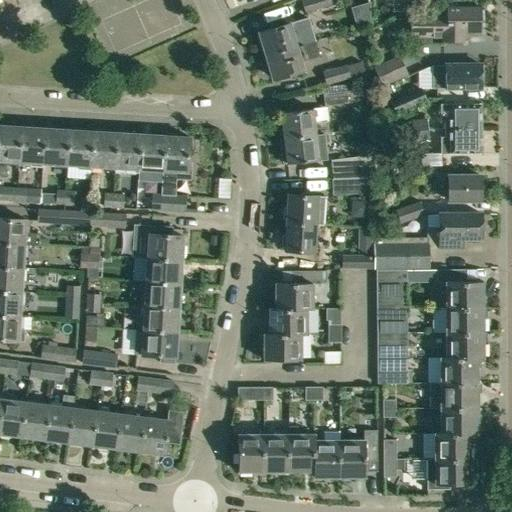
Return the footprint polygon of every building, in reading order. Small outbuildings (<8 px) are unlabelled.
[(327,6),(325,0),(303,0),(301,1),(305,13),(327,6)] [(426,15),(411,22),(411,38),(442,38),(442,41),(463,41),(463,36),(463,33),(479,33),(479,8),(447,9),(447,14),(426,15)] [(259,33),(266,57),(314,43),(307,19),(288,25),(288,24),(259,33)] [(314,43),(266,57),(273,80),(302,71),(299,63),(318,57),(314,43)] [(399,57),(373,68),(381,86),(407,75),(399,57)] [(345,67),(348,78),(349,78),(350,81),(365,77),(361,62),(345,67)] [(446,66),(434,66),(434,76),(432,76),(433,89),(480,89),(479,64),(446,65),(446,66)] [(348,78),(345,67),(322,73),(326,85),(348,78)] [(420,89),(402,97),(407,108),(425,101),(420,89)] [(348,104),(347,93),(323,95),(324,107),(348,104)] [(444,121),(444,130),(480,130),(480,105),(440,105),(440,121),(444,121)] [(280,114),(283,139),(315,136),(315,135),(328,134),(327,121),(313,123),(312,110),(280,114)] [(413,132),(427,130),(427,120),(412,122),(413,132)] [(5,171),(6,162),(19,162),(21,128),(0,126),(0,177),(6,177),(6,171),(5,171)] [(42,164),(45,129),(21,128),(19,162),(18,171),(29,172),(30,163),(42,164)] [(45,129),(42,164),(66,165),(68,130),(45,129)] [(68,130),(66,165),(90,167),(92,132),(68,130)] [(427,130),(413,132),(414,142),(428,140),(427,130)] [(480,130),(444,130),(445,138),(441,139),(441,155),(480,155),(480,130)] [(92,132),(90,167),(115,168),(117,133),(92,132)] [(117,133),(115,168),(139,170),(141,135),(117,133)] [(163,171),(165,136),(141,135),(139,170),(163,171)] [(323,135),(315,136),(283,139),(284,149),(281,149),(283,165),(286,164),(286,165),(318,161),(326,160),(323,135)] [(163,171),(161,196),(160,210),(185,212),(185,197),(175,197),(176,180),(191,180),(192,163),(188,162),(189,140),(189,138),(165,136),(163,171)] [(331,162),(333,179),(333,180),(371,179),(371,152),(363,153),(362,153),(362,159),(331,162)] [(331,159),(326,160),(318,161),(319,166),(306,167),(307,182),(333,179),(331,162),(331,159)] [(447,178),(442,178),(442,193),(447,193),(447,202),(480,202),(479,177),(448,177),(447,178)] [(370,195),(371,179),(333,180),(332,180),(332,196),(359,197),(359,195),(370,195)] [(0,200),(17,202),(17,189),(0,187),(0,200)] [(26,189),(17,189),(17,202),(25,202),(26,189)] [(64,204),(65,192),(57,191),(56,204),(64,204)] [(65,192),(64,204),(73,205),(74,192),(65,192)] [(112,207),(113,195),(104,194),(103,207),(112,207)] [(113,195),(112,207),(122,208),(123,195),(113,195)] [(160,210),(161,196),(152,195),(151,210),(160,210)] [(286,224),(314,226),(322,226),(324,198),(288,196),(287,207),(284,207),(283,219),(286,219),(286,224)] [(418,204),(395,211),(399,224),(422,216),(418,204)] [(90,226),(91,213),(59,212),(58,224),(90,226)] [(125,215),(91,213),(90,226),(124,228),(125,215)] [(427,239),(427,245),(433,245),(433,249),(455,249),(455,239),(481,239),(480,214),(438,214),(438,228),(427,232),(427,239)] [(0,243),(24,245),(38,246),(39,235),(24,234),(25,220),(0,218),(0,243)] [(281,247),(285,247),(284,251),(312,254),(314,226),(286,224),(285,235),(282,234),(281,247)] [(148,235),(147,259),(181,261),(183,237),(171,237),(171,229),(149,227),(149,235),(148,235)] [(358,228),(358,252),(372,253),(372,239),(372,228),(358,228)] [(426,269),(427,245),(427,239),(372,239),(372,253),(372,269),(426,269)] [(0,267),(22,269),(24,245),(0,243),(0,267)] [(88,269),(89,256),(81,256),(80,269),(88,269)] [(89,256),(88,269),(97,270),(98,257),(89,256)] [(342,258),(342,270),(369,270),(369,258),(342,258)] [(145,283),(180,286),(181,261),(147,259),(145,283)] [(0,291),(21,293),(22,269),(0,267),(0,291)] [(375,271),(375,285),(400,285),(400,286),(405,286),(405,271),(375,271)] [(445,309),(481,309),(481,283),(465,283),(465,271),(435,271),(435,284),(445,284),(445,309)] [(275,310),(306,311),(312,311),(311,285),(321,285),(321,272),(291,272),(291,284),(275,284),(275,310)] [(144,308),(179,310),(180,286),(145,283),(144,308)] [(400,285),(375,285),(376,297),(400,297),(400,296),(400,286),(400,285)] [(66,287),(66,296),(78,297),(79,288),(66,287)] [(0,315),(20,317),(21,293),(0,291),(0,315)] [(78,297),(66,296),(65,305),(78,306),(78,297)] [(86,296),(85,304),(98,305),(99,297),(95,296),(86,296)] [(376,310),(400,310),(405,310),(405,296),(400,296),(400,297),(376,297),(376,310)] [(97,313),(98,305),(85,304),(85,313),(97,313)] [(137,331),(177,334),(179,310),(144,308),(143,316),(138,316),(137,331)] [(481,334),(481,309),(445,309),(445,334),(481,334)] [(269,310),(269,335),(299,335),(306,335),(306,311),(275,310),(269,310)] [(376,310),(376,322),(400,321),(400,310),(376,310)] [(19,330),(20,317),(0,315),(0,340),(23,342),(24,331),(19,330)] [(105,317),(86,316),(85,326),(104,327),(105,317)] [(405,321),(400,321),(376,322),(376,334),(400,335),(405,335),(405,321)] [(327,326),(327,335),(340,335),(340,326),(327,326)] [(136,356),(161,357),(161,362),(175,363),(177,334),(137,331),(136,356)] [(400,346),(400,335),(376,334),(376,347),(400,347),(400,346)] [(445,334),(446,358),(476,359),(481,359),(481,334),(445,334)] [(299,335),(269,335),(263,335),(263,361),(300,361),(299,335)] [(340,335),(327,335),(327,343),(340,343),(340,335)] [(43,346),(41,359),(75,363),(76,351),(43,346)] [(376,347),(376,359),(400,359),(406,359),(405,346),(400,346),(400,347),(376,347)] [(82,351),(81,364),(114,368),(116,356),(82,351)] [(439,384),(476,384),(476,359),(446,358),(439,358),(439,384)] [(401,371),(400,359),(376,359),(376,372),(401,371)] [(5,362),(4,374),(15,376),(17,363),(5,362)] [(42,379),(52,380),(54,368),(44,367),(42,379)] [(54,368),(52,380),(63,382),(64,369),(54,368)] [(376,385),(381,385),(406,385),(406,371),(401,371),(376,372),(376,385)] [(99,386),(101,374),(91,372),(89,385),(99,386)] [(101,374),(99,386),(110,388),(112,375),(101,374)] [(136,391),(147,393),(149,380),(138,379),(136,391)] [(149,380),(147,393),(171,396),(173,383),(149,380)] [(476,409),(476,384),(439,384),(439,409),(476,409)] [(262,388),(237,388),(236,393),(237,396),(237,401),(263,401),(262,388)] [(262,388),(263,401),(271,401),(271,388),(262,388)] [(313,388),(304,388),(304,401),(313,401),(313,388)] [(313,388),(313,401),(321,401),(321,388),(313,388)] [(25,402),(0,399),(0,402),(0,435),(20,438),(25,402)] [(381,401),(381,410),(394,410),(394,401),(381,401)] [(20,438),(44,441),(49,406),(25,402),(20,438)] [(68,444),(73,409),(49,406),(44,441),(68,444)] [(68,444),(92,447),(96,412),(73,409),(68,444)] [(439,434),(470,434),(476,434),(476,409),(439,409),(439,434)] [(381,410),(382,418),(394,418),(394,410),(381,410)] [(166,421),(144,418),(140,453),(163,456),(165,443),(178,445),(182,413),(167,411),(166,421)] [(96,412),(92,447),(116,450),(121,415),(96,412)] [(144,418),(121,415),(116,450),(140,453),(144,418)] [(363,441),(338,441),(339,478),(364,478),(364,461),(376,461),(376,431),(363,431),(363,441)] [(433,434),(434,459),(470,459),(470,434),(439,434),(433,434)] [(237,472),(263,472),(263,435),(237,435),(237,472)] [(288,435),(263,435),(263,472),(288,472),(288,435)] [(288,472),(313,472),(314,441),(314,435),(288,435),(288,472)] [(313,478),(339,478),(338,441),(314,441),(313,472),(313,478)] [(382,441),(382,450),(395,450),(394,441),(382,441)] [(395,471),(395,460),(395,450),(382,450),(382,477),(395,477),(395,471)] [(477,459),(470,459),(434,459),(428,459),(428,489),(451,489),(451,485),(471,485),(471,483),(477,483),(477,459)] [(403,460),(395,460),(395,471),(406,471),(406,461),(403,461),(403,460)]
